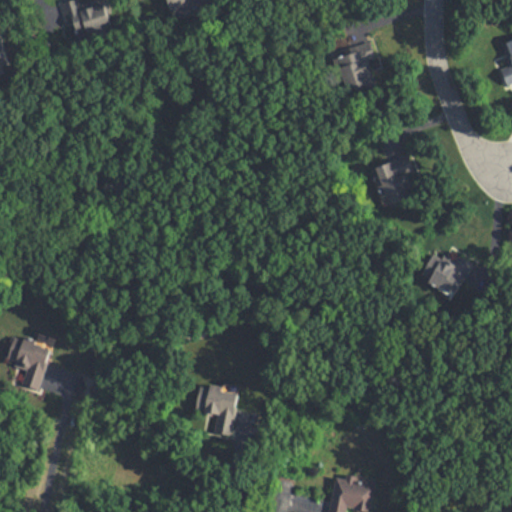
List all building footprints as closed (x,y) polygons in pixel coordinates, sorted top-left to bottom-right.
[(105,3),(80,8),(78,0),(73,0),(63,2),(70,37),(110,30),(105,3)] [(0,33),(0,67),(8,66),(0,33)] [(511,39),(498,43),(510,81),(511,80),(511,39)] [(375,60),(373,42),(336,48),(344,94),(373,89),(368,61),(375,60)] [(377,166),(389,205),(413,198),(406,175),(415,172),(410,155),(377,166)] [(422,276),(459,294),(474,262),(458,255),(453,264),(432,254),(422,276)] [(26,369),(22,384),(41,388),(49,345),(12,337),(6,365),(26,369)] [(196,412),(222,415),(220,428),(233,429),(239,391),(199,385),(196,412)] [(329,511),(345,511),(346,510),(362,511),(370,511),(375,480),(345,476),(344,478),(335,477),(329,511)]
